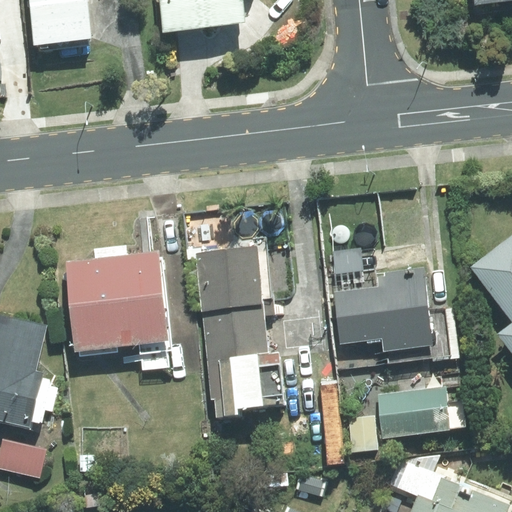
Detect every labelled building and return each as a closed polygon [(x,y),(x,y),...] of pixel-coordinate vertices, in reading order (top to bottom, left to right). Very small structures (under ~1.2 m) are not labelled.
[(29,0),(35,50),(94,44),(89,0),(29,0)] [(161,0),(165,36),(247,26),(243,0),(161,0)] [(511,322),(498,333),(511,349),(511,236),(472,268),(511,317),(511,322)] [(267,303),(262,250),(200,256),(215,401),(218,401),(220,418),(242,416),(241,409),(288,404),(282,353),(273,354),(269,319),(279,318),(277,301),(267,303)] [(160,252),(67,262),(77,349),(169,339),(160,252)] [(431,307),(426,265),(386,270),(386,275),(378,276),(379,286),(335,291),(341,343),(383,337),(385,350),(388,349),(389,362),(434,357),(436,373),(466,370),(459,312),(448,313),(447,305),(431,307)] [(53,411),(58,388),(49,387),(51,378),(44,376),(45,371),(35,370),(46,325),(0,313),(0,417),(32,425),(33,418),(41,421),(44,410),(53,411)] [(379,396),(384,438),(452,430),(447,387),(379,396)] [(374,413),(348,417),(352,449),(378,447),(374,413)] [(346,461),(342,422),(326,424),(330,463),(346,461)] [(0,446),(0,467),(41,477),(47,448),(2,438),(0,446)] [(509,511),(511,507),(511,500),(463,480),(462,483),(444,475),(434,499),(421,493),(412,511),(509,511)] [(255,489),(246,506),(257,511),(282,511),(286,506),(255,489)] [(88,507),(102,505),(100,493),(87,495),(88,507)]
